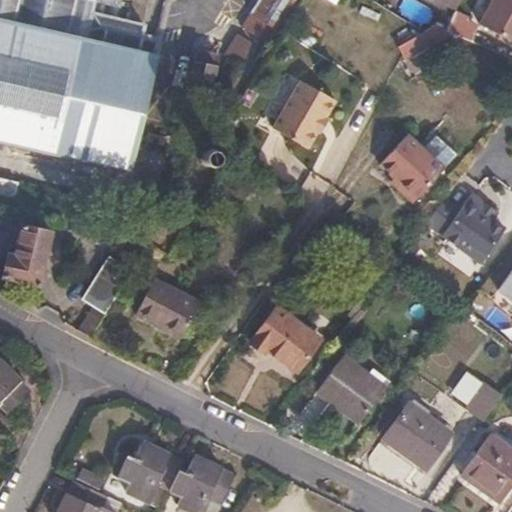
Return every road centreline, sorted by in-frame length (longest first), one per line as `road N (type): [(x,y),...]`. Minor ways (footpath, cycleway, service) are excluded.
road 1 (residential): [(404,511),(81,355)]
road 2 (residential): [(81,355),(11,511)]
